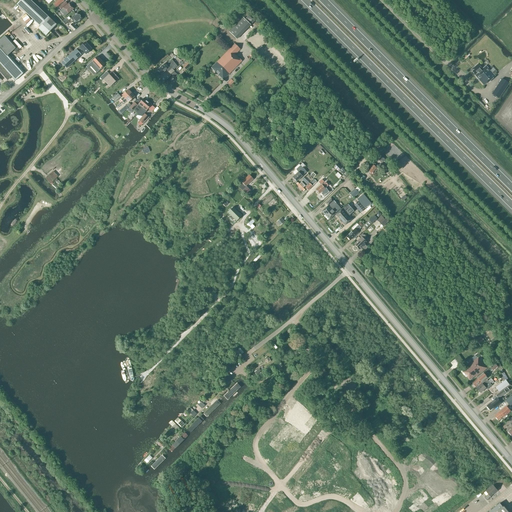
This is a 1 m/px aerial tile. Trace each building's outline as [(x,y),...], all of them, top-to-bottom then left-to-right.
[(56,24),(30,0),(21,0),(17,5),(40,27),(38,29),(46,36),(56,24)] [(60,8),(58,9),(65,16),(68,14),(74,9),(69,3),(68,4),(65,2),(59,7),(60,8)] [(82,19),(77,13),(68,21),(70,23),(73,21),(76,24),(82,19)] [(245,19),(251,25),(254,21),(252,19),(254,18),(250,14),(249,16),(248,15),(245,19)] [(243,18),(233,28),(229,32),(236,39),(251,25),(243,18)] [(6,35),(0,40),(0,63),(15,81),(24,73),(8,55),(16,47),(6,35)] [(85,42),(80,47),(80,48),(77,51),(76,49),(61,63),(66,68),(81,55),(79,53),(82,50),(86,54),(91,49),(85,42)] [(223,80),(242,61),(235,54),(240,49),(235,44),(211,68),(223,80)] [(98,56),(86,67),(87,67),(88,69),(91,67),(96,72),(102,67),(103,68),(103,67),(105,64),(98,56)] [(172,68),(176,65),(171,60),(166,64),(165,63),(158,70),(161,74),(169,68),(168,67),(170,66),(172,68)] [(186,70),(190,66),(191,64),(188,61),(183,67),(186,70)] [(474,70),(472,71),(475,75),(483,84),(484,85),(494,76),(486,66),(482,69),(478,64),(473,68),(474,70)] [(112,72),(108,75),(106,73),(100,78),(102,81),(103,80),(110,87),(113,84),(118,79),(116,76),(116,75),(115,75),(112,72)] [(170,83),(175,78),(178,76),(174,72),(166,80),(170,83)] [(499,99),(509,83),(502,79),(492,94),(499,99)] [(122,101),(131,93),(128,89),(122,95),(123,97),(121,99),(122,101)] [(131,93),(122,101),(124,103),(127,101),(128,103),(135,97),(131,93)] [(233,97),(229,93),(223,99),(227,103),(233,97)] [(121,97),(118,94),(116,95),(115,94),(111,97),(115,102),(121,97)] [(134,110),(137,113),(148,101),(144,98),(137,105),(134,103),(129,108),(133,111),(134,110)] [(148,101),(137,113),(137,115),(141,116),(144,113),(152,105),(148,101)] [(144,114),(139,120),(142,123),(148,117),(144,114)] [(335,166),(347,177),(349,174),(338,163),(335,166)] [(376,168),(378,166),(374,163),(373,165),(373,164),(367,170),(371,173),(376,168)] [(383,168),(388,174),(392,170),(386,164),(383,168)] [(304,171),(303,172),(301,170),(303,168),(300,166),(296,170),(298,172),(293,177),(296,181),(306,173),(304,171)] [(253,179),(249,175),(238,186),(246,194),(250,191),(246,187),(247,187),(246,186),(253,179)] [(312,186),(316,182),(314,180),(310,184),(309,183),(308,185),(302,179),(296,184),(303,191),(306,188),(308,190),(312,186)] [(322,185),(316,190),(319,193),(320,193),(324,197),(329,192),(325,188),(328,185),(326,182),(322,185)] [(353,198),(358,193),(354,189),(349,194),(353,198)] [(371,204),(363,194),(356,199),(358,202),(354,205),(361,212),(371,204)] [(328,206),(322,211),(325,215),(331,209),(330,208),(333,206),(336,203),(334,201),(331,198),(328,201),(326,203),(328,206)] [(331,209),(325,215),(329,220),(341,209),(336,203),(333,206),(330,208),(331,209)] [(347,204),(341,209),(335,214),(345,225),(351,220),(348,217),(350,215),(354,211),(347,204)] [(242,216),(233,207),(228,212),(236,221),(242,216)] [(366,229),(372,223),(376,220),(373,217),(363,226),(366,229)] [(281,218),(276,222),(280,226),(285,222),(281,218)] [(358,225),(354,229),(346,236),(350,240),(356,235),(357,233),(356,232),(361,228),(358,225)] [(364,240),(366,237),(364,235),(361,237),(354,244),(359,249),(366,242),(364,240)] [(476,340),(481,346),(486,342),(481,336),(476,340)] [(475,378),(487,368),(481,360),(480,361),(478,358),(468,366),(469,367),(463,372),(470,380),(474,377),(475,378)] [(479,385),(488,378),(484,373),(472,382),(476,387),(479,384),(479,385)] [(224,394),(228,399),(243,385),(238,380),(224,394)] [(490,383),(487,380),(483,384),(482,383),(477,388),(481,393),(486,388),(487,389),(490,387),(489,385),(490,383)] [(497,396),(499,399),(507,393),(505,390),(497,396)] [(206,411),(210,415),(225,401),(221,397),(206,411)] [(487,406),(490,410),(497,405),(495,403),(499,401),(496,398),(487,406)] [(498,420),(504,415),(505,416),(511,411),(507,406),(501,411),(495,416),(498,420)] [(189,429),(193,433),(207,419),(203,415),(189,429)] [(171,447),(175,451),(189,437),(185,433),(171,447)] [(151,466),(155,470),(169,456),(165,452),(151,466)] [(498,491),(493,485),(486,491),(488,494),(484,497),(487,500),(491,497),(491,496),(498,491)] [(508,511),(504,506),(503,507),(500,503),(488,511),(508,511)]
